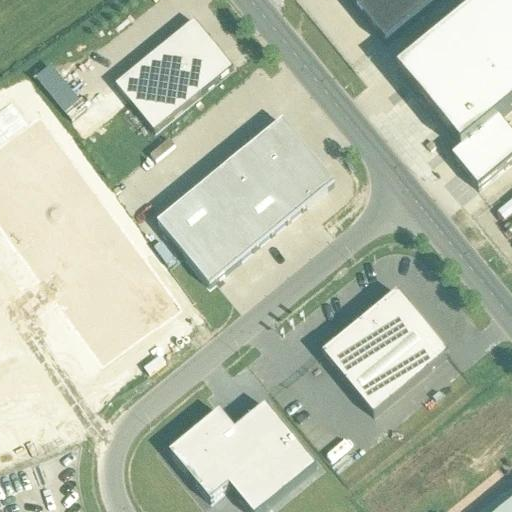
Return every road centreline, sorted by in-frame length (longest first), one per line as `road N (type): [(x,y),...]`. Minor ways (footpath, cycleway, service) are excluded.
road 1 (unclassified): [(125,511),(110,465),(132,429),(411,196)]
road 2 (unclassified): [(245,0),(411,196)]
road 3 (unclassified): [(411,196),(511,319)]
